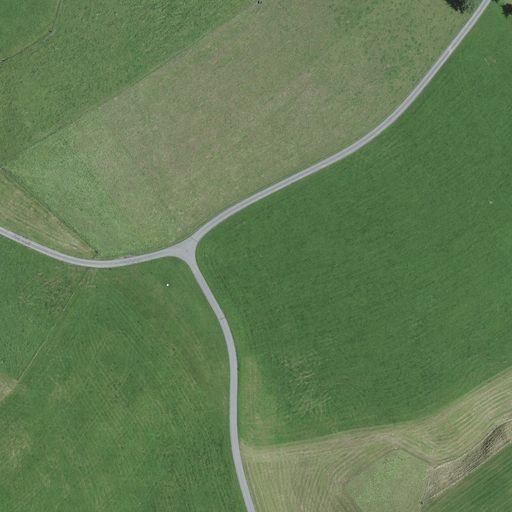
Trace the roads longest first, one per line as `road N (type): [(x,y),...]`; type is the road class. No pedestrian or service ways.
road 1 (track): [(252,511),(234,436),(231,345),(183,251),(84,263),(0,230)]
road 2 (track): [(183,251),(233,210),(377,131),(488,0)]
